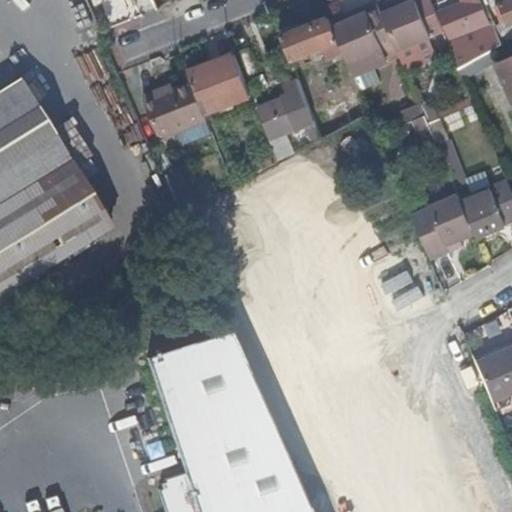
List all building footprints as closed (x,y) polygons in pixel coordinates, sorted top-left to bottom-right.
[(418,0),(417,0),(399,0),(381,7),(384,14),(418,0)] [(417,0),(418,0),(384,14),(398,47),(400,51),(445,32),(432,0),(417,0)] [(482,0),(472,0),(467,2),(444,11),(455,38),(459,50),(453,52),(460,70),(494,50),(503,44),(498,30),(495,22),(492,23),(482,0)] [(511,0),(497,7),(506,27),(498,30),(503,44),(511,39),(511,0)] [(335,20),(333,21),(352,67),(385,52),(398,47),(384,14),(381,7),(379,1),(366,6),(369,12),(337,26),(335,20)] [(366,6),(335,20),(337,26),(369,12),(366,6)] [(293,62),(325,50),(341,44),(332,21),(332,20),(284,38),(293,62)] [(345,55),(330,61),(349,101),(364,95),(361,88),(356,76),(352,67),(333,21),(332,21),(341,44),(345,55)] [(455,38),(449,41),(453,52),(459,50),(455,38)] [(341,44),(325,50),(330,61),(345,55),(341,44)] [(500,61),(494,50),(460,70),(465,81),(500,61)] [(385,52),(352,67),(356,76),(377,67),(389,62),(385,52)] [(205,113),(252,96),(237,54),(190,71),(195,84),(205,113)] [(0,298),(104,235),(52,146),(0,60),(0,298)] [(511,60),(492,71),(511,108),(511,60)] [(377,67),(356,76),(361,88),(382,79),(377,67)] [(281,162),(296,154),(288,133),(304,127),(316,122),(313,115),(307,99),(301,82),(289,86),(293,97),(295,103),(289,105),(286,99),(262,109),(274,139),(273,139),(281,162)] [(164,141),(209,124),(205,113),(195,84),(177,91),(163,97),(161,92),(147,97),(164,141)] [(175,87),(161,92),(163,97),(177,91),(175,87)] [(349,101),(313,115),(316,122),(317,126),(322,140),(371,113),(364,95),(349,101)] [(293,97),(286,99),(289,105),(295,103),(293,97)] [(407,113),(411,123),(416,121),(427,116),(423,106),(407,113)] [(425,140),(435,136),(430,123),(427,116),(416,121),(425,140)] [(308,130),(314,144),(322,140),(317,126),(308,130)] [(242,170),(247,181),(278,164),(274,152),(242,170)] [(202,159),(199,160),(206,178),(209,177),(202,159)] [(182,212),(215,199),(218,197),(209,177),(206,178),(199,160),(183,167),(183,169),(167,176),(182,212)] [(483,194),(463,202),(477,235),(478,238),(507,226),(501,212),(492,216),(483,194)] [(432,260),(451,252),(449,247),(463,241),(477,235),(463,202),(460,196),(414,216),(432,260)] [(435,285),(418,244),(397,252),(392,240),(377,245),(399,299),(435,285)] [(449,247),(451,252),(466,246),(463,241),(449,247)] [(307,511),(274,437),(226,330),(141,359),(162,422),(178,471),(158,477),(158,481),(154,483),(155,487),(151,488),(159,511),(307,511)] [(511,399),(509,392),(511,391),(511,346),(475,362),(496,410),(511,403),(511,399)] [(487,511),(452,425),(329,475),(343,511),(487,511)]
